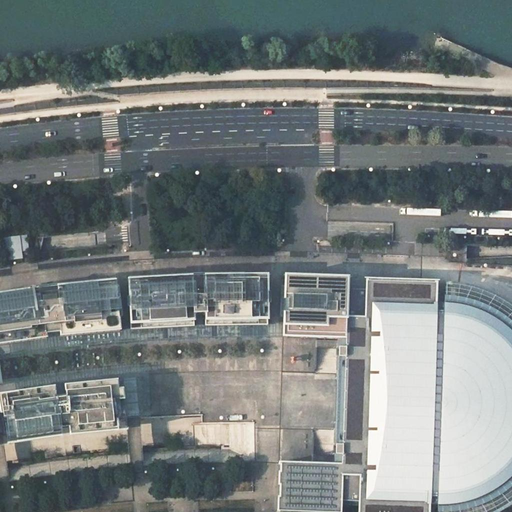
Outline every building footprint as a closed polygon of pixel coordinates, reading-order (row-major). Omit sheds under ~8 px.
[(27,235),(3,237),(6,260),(12,260),(23,258),(23,255),(22,251),(29,251),(27,235)] [(267,279),(204,280),(204,288),(267,287),(267,279)] [(350,280),(284,279),(284,287),(321,288),(322,289),(349,289),(350,280)] [(192,280),(128,283),(128,291),(192,288),(192,280)] [(435,283),(362,281),(362,290),(435,292),(435,283)] [(115,284),(57,290),(59,302),(68,301),(68,297),(116,292),(115,284)] [(267,325),(267,287),(204,288),(204,291),(201,291),(200,289),(198,288),(196,289),(195,291),(192,291),(192,288),(128,291),(130,330),(131,330),(194,326),(193,316),(204,315),(205,326),(265,325),(267,325)] [(441,374),(443,321),(434,321),(434,319),(419,319),(420,292),(322,289),(284,287),(283,296),(284,296),(283,317),(283,326),(300,326),(300,337),(344,339),(344,348),(337,348),(336,387),(337,387),(336,401),(336,405),(335,405),(333,455),(340,455),(340,465),(298,463),(298,474),(278,473),(277,485),(369,488),(438,489),(439,438),(441,374)] [(116,332),(120,331),(119,318),(116,318),(116,315),(118,315),(116,292),(68,297),(68,301),(56,302),(55,297),(41,299),(42,304),(30,306),(29,302),(19,303),(20,304),(14,305),(8,306),(8,305),(0,305),(0,345),(19,343),(50,338),(50,334),(53,334),(56,333),(62,333),(63,337),(66,337),(116,332)] [(435,292),(420,292),(419,319),(434,319),(434,321),(443,321),(444,306),(435,305),(435,292)] [(439,438),(436,511),(485,511),(489,510),(502,504),(505,502),(511,496),(511,316),(504,310),(491,303),(478,298),(464,294),(450,292),(444,292),(441,374),(449,376),(454,379),(460,384),(466,391),(469,398),(470,406),(468,415),(465,422),(461,428),(454,432),(446,436),(439,438)] [(13,297),(0,298),(0,305),(8,305),(8,306),(14,305),(19,304),(19,303),(29,302),(30,306),(39,304),(37,293),(13,297)] [(19,343),(0,345),(0,359),(46,353),(116,346),(212,340),(282,340),(282,337),(283,326),(283,325),(267,325),(205,326),(194,326),(130,330),(120,331),(63,337),(50,338),(19,343)] [(300,326),(283,326),(282,337),(300,337),(300,326)] [(64,387),(122,380),(126,419),(151,417),(149,365),(121,367),(57,373),(0,381),(0,392),(0,395),(54,388),(55,394),(64,393),(64,387)] [(119,393),(121,418),(126,417),(122,380),(64,387),(65,396),(102,392),(102,394),(119,393)] [(105,419),(121,418),(119,393),(102,394),(102,392),(65,396),(64,393),(55,394),(54,388),(0,395),(0,415),(12,413),(15,433),(59,427),(68,426),(105,422),(105,419)] [(15,433),(16,442),(61,435),(60,429),(67,428),(68,435),(117,430),(117,420),(126,419),(126,417),(105,419),(105,422),(68,426),(59,427),(15,433)] [(100,455),(37,462),(37,464),(17,467),(17,469),(9,470),(10,478),(101,469),(100,455)] [(298,474),(298,463),(278,463),(278,473),(298,474)] [(369,488),(277,485),(277,494),(277,502),(276,511),(340,511),(341,502),(349,503),(358,503),(357,511),(428,511),(428,505),(437,505),(438,489),(369,488)]
